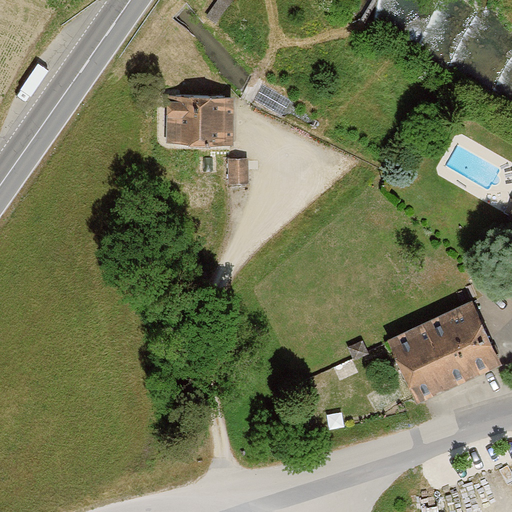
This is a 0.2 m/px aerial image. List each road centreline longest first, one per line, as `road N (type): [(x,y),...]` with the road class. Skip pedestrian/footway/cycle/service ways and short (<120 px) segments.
road 1 (unclassified): [(289,471),(511,410)]
road 2 (primary): [(129,0),(0,185)]
road 3 (unclassified): [(146,511),(289,471)]
